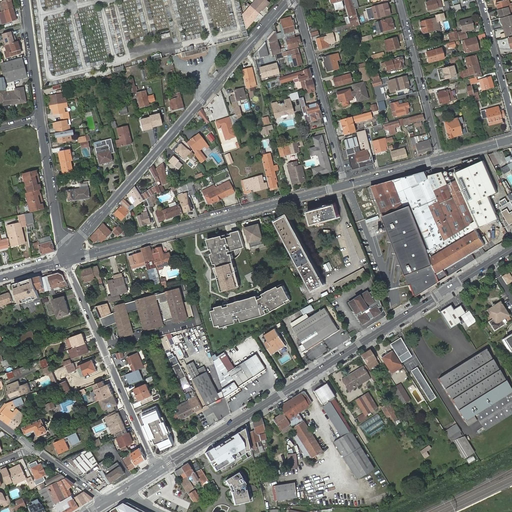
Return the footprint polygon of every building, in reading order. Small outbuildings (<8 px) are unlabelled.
[(4,11),(12,8),(10,0),(3,0),(4,2),(2,2),(4,11)] [(265,0),(256,0),(251,7),(259,14),(261,11),(265,7),(266,8),(270,3),(265,0)] [(328,0),(330,4),(333,4),(335,11),(341,9),(340,7),(342,7),(339,0),(328,0)] [(350,0),(343,2),(346,11),(352,9),(350,0)] [(350,0),(353,10),(358,8),(357,4),(355,0),(350,0)] [(440,6),(441,5),(440,0),(436,0),(426,3),(428,11),(440,8),(440,6)] [(511,7),(511,6),(511,4),(510,5),(508,5),(508,2),(509,1),(508,0),(496,0),(499,10),(511,7)] [(387,4),(365,9),(368,21),(390,15),(387,4)] [(452,14),(461,12),(459,5),(450,7),(452,14)] [(511,6),(511,7),(499,10),(501,17),(511,14),(511,6)] [(251,7),(243,16),(246,30),(255,20),(254,19),(256,17),(259,14),(251,7)] [(15,20),(12,8),(4,11),(3,11),(0,12),(0,19),(2,24),(15,20)] [(499,19),(501,25),(504,24),(505,27),(511,25),(511,15),(502,18),(499,19)] [(287,37),(294,35),(293,32),(293,31),(292,26),(294,26),(293,23),(291,24),(290,18),(280,20),(284,34),(281,34),(281,32),(276,33),(277,39),(283,38),(287,37)] [(382,21),(377,22),(380,33),(384,32),(383,28),(384,28),(385,32),(395,29),(392,18),(382,21),(382,22),(382,21)] [(435,29),(439,28),(439,26),(438,23),(437,23),(436,19),(419,23),(422,34),(435,31),(435,29)] [(459,22),(462,33),(458,34),(460,40),(467,38),(465,32),(472,30),(470,19),(459,22)] [(11,31),(1,34),(4,45),(9,44),(15,42),(12,35),(11,31)] [(276,33),(276,32),(268,40),(272,55),(281,53),(280,49),(277,39),(276,33)] [(448,34),(450,42),(458,40),(456,32),(448,34)] [(287,37),(283,38),(286,48),(288,47),(289,49),(297,47),(296,43),(299,42),(298,37),(295,38),(294,35),(287,37)] [(315,40),(318,50),(327,48),(326,45),(335,42),(333,35),(315,40)] [(348,38),(350,45),(356,43),(354,36),(348,38)] [(385,45),(387,51),(399,49),(397,39),(385,42),(385,45)] [(462,42),(463,45),(465,44),(467,52),(465,52),(465,54),(478,51),(475,39),(462,42)] [(20,53),(17,41),(15,42),(9,44),(4,45),(6,53),(4,54),(5,57),(20,53)] [(265,43),(258,51),(259,56),(260,58),(268,56),(265,43)] [(297,48),(286,52),(283,52),(284,56),(291,54),(295,67),(302,65),(297,48)] [(440,49),(427,53),(429,63),(443,59),(440,49)] [(323,58),(324,63),(326,67),(327,72),(338,69),(336,61),(339,60),(337,54),(323,58)] [(466,59),(468,68),(476,66),(474,57),(466,59)] [(27,78),(22,58),(11,60),(0,63),(0,65),(5,84),(12,82),(27,78)] [(385,63),(387,72),(398,69),(403,68),(402,63),(403,63),(402,58),(396,60),(385,63)] [(463,81),(465,81),(462,69),(459,58),(451,60),(451,63),(457,62),(463,81)] [(279,71),(277,64),(261,68),(263,76),(279,71)] [(475,78),(482,77),(481,73),(479,74),(476,66),(468,68),(468,70),(465,71),(467,77),(474,75),(475,78)] [(359,70),(357,70),(358,74),(361,74),(363,82),(370,80),(366,67),(359,69),(359,70)] [(443,70),(445,79),(456,76),(453,67),(443,70)] [(251,69),(242,70),(245,83),(246,88),(254,86),(252,77),(253,77),(251,69)] [(280,78),(279,77),(275,78),(277,84),(298,78),(299,82),(300,82),(311,79),(308,69),(303,70),(303,71),(280,78)] [(333,79),(335,87),(351,82),(349,75),(333,79)] [(388,82),(390,93),(409,88),(406,77),(388,82)] [(486,90),(494,88),(491,78),(483,80),(486,90)] [(127,79),(131,93),(135,92),(133,79),(129,80),(129,79),(127,79)] [(291,92),(292,94),(297,92),(307,90),(314,88),(312,81),(311,79),(300,82),(301,85),(302,84),(303,88),(301,88),(302,89),(291,92)] [(372,82),(377,103),(384,101),(386,101),(380,80),(372,82)] [(362,82),(352,85),(356,99),(366,96),(364,91),(371,89),(369,81),(362,83),(362,82)] [(5,84),(6,85),(7,91),(6,91),(7,95),(10,94),(12,104),(25,103),(23,88),(14,89),(12,82),(5,84)] [(230,117),(233,125),(240,123),(238,118),(242,117),(239,106),(238,106),(236,100),(246,98),(243,88),(234,91),(235,95),(231,96),(236,115),(230,117)] [(336,93),(338,98),(339,97),(340,103),(342,103),(343,106),(348,105),(347,101),(352,100),(349,89),(336,93)] [(0,101),(0,105),(12,104),(10,94),(7,95),(6,91),(4,91),(0,91),(0,101)] [(140,108),(149,105),(145,91),(136,93),(140,108)] [(437,94),(439,105),(452,101),(450,91),(437,94)] [(292,94),(289,94),(291,101),(299,98),(297,92),(292,94)] [(177,96),(169,98),(172,110),(183,108),(180,93),(177,94),(177,96)] [(52,105),(61,104),(60,99),(56,100),(55,95),(50,96),(52,105)] [(277,103),(272,104),(275,118),(281,116),(280,115),(287,113),(287,115),(293,113),(291,105),(289,105),(288,100),(284,101),(284,103),(278,105),(277,103)] [(317,119),(322,117),(320,111),(319,110),(318,106),(318,103),(315,103),(315,104),(307,106),(307,105),(301,107),(305,123),(317,120),(317,119)] [(394,104),(397,117),(409,114),(408,109),(409,109),(407,103),(398,106),(398,103),(394,104)] [(62,108),(61,104),(52,105),(54,114),(62,113),(61,109),(62,108)] [(119,108),(121,115),(128,113),(126,106),(119,108)] [(198,113),(204,121),(207,124),(209,122),(207,118),(202,109),(198,113)] [(480,112),(482,120),(487,119),(489,124),(501,121),(501,119),(505,118),(503,111),(501,112),(500,110),(497,111),(497,110),(493,111),(493,110),(491,110),(491,112),(488,112),(488,113),(486,114),(485,111),(480,112)] [(365,113),(355,116),(355,117),(351,118),(351,119),(340,121),(343,133),(352,131),(351,127),(353,127),(351,120),(356,119),(356,120),(366,117),(365,113)] [(93,115),(86,115),(88,131),(95,130),(93,115)] [(409,119),(409,117),(403,119),(404,126),(410,125),(410,124),(414,123),(421,121),(423,120),(422,115),(409,119)] [(233,125),(230,117),(215,121),(218,128),(221,127),(225,140),(236,136),(233,125)] [(68,119),(55,122),(56,128),(57,133),(69,130),(70,130),(68,119)] [(444,122),(447,134),(448,140),(453,138),(460,136),(456,120),(444,122)] [(383,126),(384,130),(388,129),(389,133),(394,131),(393,128),(398,126),(397,122),(383,126)] [(262,128),(260,128),(262,135),(265,134),(265,135),(269,134),(268,130),(273,129),(272,125),(262,128)] [(117,129),(120,140),(116,141),(117,147),(132,143),(128,131),(129,131),(128,126),(117,129)] [(57,133),(58,142),(71,140),(69,130),(57,133)] [(351,170),(374,164),(373,163),(365,131),(357,133),(360,145),(364,144),(366,151),(356,153),(356,150),(354,150),(353,147),(358,146),(356,137),(343,140),(346,149),(351,170)] [(187,143),(195,154),(206,144),(199,134),(195,137),(187,143)] [(321,136),(313,138),(315,145),(323,143),(321,136)] [(415,144),(414,137),(410,138),(412,146),(416,145),(418,154),(431,150),(429,141),(415,144)] [(98,165),(111,162),(110,154),(114,153),(111,139),(100,141),(101,146),(95,148),(98,165)] [(373,142),(376,153),(386,151),(385,147),(388,147),(386,139),(373,142)] [(280,156),(298,151),(297,147),(296,142),(278,147),(280,156)] [(173,151),(182,159),(187,154),(186,153),(188,150),(181,143),(173,151)] [(316,148),(310,149),(312,156),(318,155),(321,167),(312,170),(314,176),(331,172),(323,143),(315,145),(316,148)] [(364,144),(360,145),(358,146),(353,147),(354,150),(356,150),(356,153),(366,151),(364,144)] [(391,152),(393,160),(407,157),(404,149),(391,152)] [(71,161),(72,161),(70,150),(58,152),(61,163),(71,161)] [(224,155),(228,165),(234,162),(230,153),(224,155)] [(261,156),(269,189),(276,187),(275,183),(278,182),(274,166),(272,158),(265,160),(265,157),(264,155),(261,156)] [(173,157),(169,161),(174,165),(178,161),(173,157)] [(493,203),(490,196),(491,195),(499,192),(484,160),(482,161),(471,166),(462,171),(467,182),(485,224),(498,218),(499,218),(493,203)] [(71,161),(61,163),(63,173),(72,171),(71,161)] [(297,182),(300,181),(304,181),(300,166),(297,167),(295,162),(288,164),(293,183),(297,182)] [(157,169),(163,185),(169,182),(163,164),(157,169)] [(152,165),(149,169),(154,178),(154,177),(156,182),(159,180),(157,176),(158,175),(152,165)] [(510,166),(503,169),(505,174),(511,170),(511,169),(511,170),(510,166)] [(36,173),(35,170),(22,173),(27,193),(38,190),(40,189),(39,186),(38,186),(37,184),(40,183),(37,175),(35,176),(35,174),(36,173)] [(442,282),(476,260),(473,254),(476,252),(475,251),(477,250),(478,249),(479,251),(482,249),(481,247),(482,247),(485,245),(475,228),(485,224),(467,182),(462,171),(457,173),(460,179),(459,180),(458,177),(450,181),(451,184),(449,184),(444,171),(430,175),(427,170),(371,186),(382,213),(392,209),(397,208),(411,205),(412,204),(412,205),(411,205),(412,207),(420,226),(428,247),(434,263),(438,273),(442,282)] [(243,181),(246,191),(253,189),(254,192),(268,188),(266,182),(263,183),(261,177),(243,181)] [(202,192),(205,196),(204,197),(208,204),(212,202),(212,203),(217,201),(221,199),(234,193),(229,182),(208,192),(207,189),(202,192)] [(141,196),(144,200),(144,201),(146,199),(147,199),(150,197),(151,197),(154,196),(153,194),(155,193),(154,192),(156,191),(158,193),(162,192),(158,187),(157,185),(143,194),(143,195),(141,196)] [(68,202),(89,198),(88,187),(81,188),(66,191),(68,202)] [(123,200),(121,202),(123,204),(130,211),(139,204),(144,200),(141,196),(135,187),(127,196),(129,198),(130,198),(131,196),(135,202),(133,203),(134,204),(131,207),(123,200)] [(38,190),(27,193),(25,193),(30,212),(43,209),(42,204),(41,205),(41,203),(42,203),(40,196),(38,196),(38,195),(39,194),(38,190)] [(186,194),(178,197),(183,213),(187,212),(188,212),(192,211),(190,202),(189,202),(186,194)] [(154,196),(151,197),(150,197),(147,199),(151,208),(154,206),(153,204),(157,203),(154,196)] [(360,199),(364,212),(375,208),(371,196),(360,199)] [(511,223),(511,200),(509,202),(506,198),(501,201),(504,206),(501,207),(511,224),(511,223)] [(139,204),(141,207),(145,206),(145,207),(149,206),(147,199),(146,199),(144,201),(144,200),(139,204)] [(130,217),(132,216),(130,211),(123,204),(115,214),(122,220),(127,214),(131,226),(133,225),(130,217)] [(317,221),(338,215),(335,204),(325,207),(325,205),(320,206),(320,208),(310,211),(313,224),(318,222),(317,221)] [(156,213),(159,222),(166,220),(181,215),(177,205),(163,210),(163,211),(156,213)] [(433,287),(442,282),(438,273),(434,263),(428,247),(420,226),(412,207),(411,205),(398,210),(408,236),(428,287),(432,285),(433,287)] [(368,218),(376,214),(374,209),(365,213),(368,218)] [(387,241),(392,242),(408,236),(398,210),(383,216),(389,231),(387,241)] [(32,213),(24,214),(26,224),(34,223),(32,213)] [(24,214),(17,216),(18,224),(10,226),(11,231),(9,231),(11,244),(18,242),(18,245),(24,244),(21,228),(26,227),(24,214)] [(289,221),(290,220),(287,215),(276,221),(282,231),(280,232),(283,236),(284,236),(294,253),(292,254),(295,259),(296,258),(306,275),(304,276),(306,281),(308,280),(314,290),(325,284),(322,280),(321,280),(289,221)] [(143,218),(142,216),(137,217),(140,227),(150,224),(148,216),(145,217),(143,218)] [(322,280),(290,220),(289,221),(321,280),(322,280)] [(97,239),(100,241),(101,242),(111,231),(103,224),(90,238),(94,243),(95,241),(97,239)] [(246,228),(250,241),(262,238),(259,225),(246,228)] [(360,260),(367,257),(366,252),(354,225),(347,228),(360,260)] [(118,227),(114,231),(118,235),(117,236),(118,237),(121,233),(123,235),(125,233),(118,227)] [(233,231),(206,239),(210,250),(218,278),(222,292),(240,286),(232,256),(230,251),(238,249),(245,247),(240,229),(233,231)] [(413,284),(418,296),(426,291),(425,288),(428,287),(408,236),(392,242),(394,243),(392,253),(399,254),(397,265),(404,266),(411,284),(413,284)] [(0,249),(8,247),(6,239),(1,241),(0,237),(0,249)] [(54,252),(54,251),(50,238),(46,239),(47,242),(39,244),(38,241),(36,242),(36,243),(33,244),(35,249),(38,248),(40,256),(54,252)] [(154,291),(162,289),(160,280),(155,262),(150,247),(150,246),(142,248),(142,249),(146,264),(147,265),(147,267),(154,291)] [(156,249),(153,250),(158,270),(163,268),(162,266),(172,263),(169,253),(164,255),(161,247),(156,248),(156,249)] [(146,264),(142,249),(143,253),(129,256),(133,269),(147,265),(146,264)] [(81,270),(85,283),(101,278),(98,265),(81,270)] [(338,290),(368,274),(364,268),(334,284),(338,290)] [(59,272),(49,275),(52,288),(60,286),(60,287),(68,285),(67,281),(66,281),(64,275),(59,272)] [(511,281),(511,277),(509,272),(502,277),(507,285),(511,281)] [(41,276),(34,277),(39,293),(46,291),(44,286),(48,285),(45,276),(42,277),(41,276)] [(39,293),(34,277),(15,283),(21,303),(40,297),(39,293)] [(108,297),(110,303),(120,300),(119,294),(118,292),(120,292),(121,294),(128,292),(124,277),(114,280),(109,281),(113,296),(108,297)] [(165,278),(160,280),(162,289),(168,287),(165,278)] [(236,302),(211,309),(217,329),(263,316),(293,301),(283,284),(262,294),(257,297),(257,296),(236,302)] [(140,309),(146,331),(164,326),(194,317),(190,302),(184,304),(180,289),(116,306),(116,308),(114,309),(115,312),(112,313),(108,304),(97,307),(105,328),(120,321),(124,336),(134,334),(128,313),(140,309)] [(384,308),(376,289),(364,296),(363,294),(350,302),(364,324),(383,313),(381,310),(384,308)] [(0,295),(0,305),(12,302),(9,293),(0,295)] [(53,300),(58,317),(70,313),(65,296),(53,300)] [(97,300),(99,306),(110,303),(108,297),(97,300)] [(487,311),(493,319),(489,322),(495,331),(504,325),(503,323),(510,319),(509,316),(500,302),(487,311)] [(452,305),(441,312),(452,329),(462,322),(459,318),(466,313),(462,306),(455,310),(452,305)] [(294,328),(304,344),(300,346),(304,353),(308,351),(307,350),(339,330),(326,308),(294,328)] [(291,323),(294,328),(310,318),(307,313),(291,323)] [(265,336),(268,341),(269,341),(270,342),(266,345),(272,354),(278,350),(277,348),(285,343),(276,329),(265,336)] [(511,332),(502,339),(511,355),(511,332)] [(176,343),(171,333),(166,334),(167,336),(172,345),(176,343)] [(22,339),(24,345),(36,340),(34,334),(22,339)] [(82,334),(71,338),(74,347),(86,343),(87,343),(85,339),(84,340),(82,334)] [(167,336),(160,339),(165,350),(172,347),(172,345),(167,336)] [(401,338),(391,344),(402,362),(412,356),(401,338)] [(89,352),(86,343),(74,347),(72,348),(70,349),(69,349),(70,352),(78,349),(81,355),(89,352)] [(72,358),(81,355),(78,349),(70,352),(72,358)] [(446,381),(442,383),(465,419),(469,426),(478,420),(473,414),(511,390),(486,349),(473,358),(448,373),(443,377),(446,381)] [(378,364),(370,351),(361,356),(369,369),(378,364)] [(381,357),(391,373),(402,367),(401,366),(402,366),(399,361),(398,361),(392,351),(381,357)] [(139,353),(129,358),(134,371),(144,366),(139,353)] [(235,368),(230,372),(240,387),(251,379),(252,381),(254,381),(257,379),(258,377),(257,376),(268,369),(258,353),(235,368)] [(235,368),(226,354),(220,357),(230,372),(235,368)] [(169,359),(173,365),(179,362),(176,356),(175,356),(169,359)] [(230,372),(220,357),(214,361),(224,391),(226,397),(240,388),(240,387),(230,372)] [(47,359),(40,362),(42,368),(49,365),(47,359)] [(79,365),(80,368),(82,367),(85,373),(83,374),(84,376),(98,371),(93,360),(79,365)] [(187,364),(194,379),(199,376),(196,372),(199,371),(194,361),(187,364)] [(179,362),(173,365),(176,373),(183,369),(179,362)] [(67,365),(66,365),(69,373),(76,370),(74,363),(67,365)] [(28,366),(17,370),(19,375),(30,371),(28,366)] [(50,366),(43,369),(46,376),(50,375),(52,373),(52,372),(50,366)] [(199,376),(194,379),(208,406),(212,403),(221,399),(219,394),(205,367),(199,371),(196,372),(199,376)] [(342,380),(349,391),(370,379),(363,367),(342,380)] [(417,367),(411,371),(430,401),(436,397),(417,367)] [(54,371),(60,382),(65,380),(59,368),(54,371)] [(183,369),(176,373),(179,379),(186,376),(183,369)] [(8,373),(10,380),(19,376),(19,375),(17,370),(8,373)] [(139,370),(127,375),(131,384),(143,380),(142,376),(141,373),(141,374),(139,370)] [(191,386),(186,376),(179,379),(184,389),(191,386)] [(105,380),(95,385),(99,394),(97,396),(99,401),(102,400),(106,410),(120,404),(111,383),(107,385),(105,380)] [(68,381),(59,384),(65,396),(73,392),(68,381)] [(12,390),(9,391),(12,397),(20,394),(20,395),(31,391),(28,383),(18,387),(16,388),(12,390)] [(135,396),(149,390),(147,384),(136,389),(136,391),(133,392),(135,396)] [(322,404),(335,396),(327,384),(314,391),(322,404)] [(401,395),(405,402),(409,400),(399,385),(396,387),(401,395)] [(191,386),(184,389),(188,399),(190,402),(196,412),(203,409),(191,386)] [(152,396),(149,390),(135,396),(136,400),(140,399),(141,401),(152,396)] [(511,390),(473,414),(478,420),(487,431),(511,414),(511,390)] [(305,395),(304,392),(280,407),(296,433),(293,435),(307,458),(310,456),(312,459),(322,452),(298,413),(308,407),(308,406),(312,403),(306,395),(305,395)] [(356,401),(365,416),(377,408),(368,394),(356,401)] [(405,402),(401,395),(397,397),(401,405),(405,402)] [(17,407),(25,403),(22,398),(14,401),(17,407)] [(55,407),(58,406),(55,400),(44,405),(47,410),(49,409),(50,411),(55,408),(55,407)] [(174,424),(196,412),(190,402),(182,407),(181,405),(179,406),(178,404),(177,405),(178,406),(174,408),(177,413),(170,417),(174,424)] [(324,409),(342,436),(348,432),(344,425),(347,422),(335,402),(324,409)] [(382,408),(388,418),(394,414),(388,404),(382,408)] [(11,417),(14,412),(11,410),(13,407),(10,405),(9,406),(7,408),(5,406),(0,412),(0,414),(1,415),(0,416),(0,417),(10,425),(13,420),(11,417)] [(175,446),(158,405),(140,413),(146,426),(143,427),(152,447),(156,445),(158,448),(160,447),(162,452),(175,446)] [(10,425),(16,430),(23,419),(26,416),(16,409),(14,412),(11,417),(13,420),(10,425)] [(119,436),(128,433),(119,412),(116,413),(116,412),(112,414),(112,415),(108,417),(110,422),(112,421),(119,436)] [(289,423),(283,413),(273,420),(279,430),(289,423)] [(378,425),(383,422),(379,414),(368,420),(370,425),(377,422),(378,425)] [(24,428),(26,433),(28,436),(32,434),(32,433),(37,431),(39,435),(41,434),(43,438),(49,435),(47,431),(49,430),(48,428),(49,427),(49,426),(50,425),(48,422),(46,422),(45,422),(44,419),(24,428)] [(262,419),(253,424),(255,431),(249,434),(252,449),(252,450),(255,449),(254,443),(260,441),(259,435),(265,434),(262,419)] [(445,433),(449,440),(451,438),(460,432),(456,425),(445,433)] [(213,448),(205,453),(210,462),(214,460),(217,465),(214,467),(216,471),(252,449),(249,434),(247,428),(243,430),(229,438),(230,439),(214,449),(213,448)] [(70,439),(72,443),(80,439),(77,432),(54,443),(59,454),(70,449),(66,441),(70,439)] [(133,441),(129,432),(128,433),(119,436),(117,437),(121,446),(123,444),(126,445),(133,441)] [(334,442),(357,479),(374,469),(350,432),(334,442)] [(460,432),(451,438),(454,444),(464,437),(460,432)] [(405,436),(401,439),(407,450),(412,448),(405,436)] [(464,437),(454,444),(465,460),(475,454),(464,437)] [(429,445),(420,451),(425,459),(429,456),(426,452),(431,449),(429,445)] [(128,457),(123,460),(129,470),(146,459),(141,448),(137,451),(128,457)] [(90,449),(83,452),(83,453),(77,458),(75,456),(68,460),(75,466),(78,464),(84,472),(98,463),(90,449)] [(287,451),(289,468),(297,468),(296,454),(293,454),(293,451),(287,451)] [(111,482),(125,473),(117,462),(109,467),(107,467),(103,461),(99,463),(111,482)] [(35,486),(43,482),(43,481),(44,481),(43,477),(45,476),(40,464),(38,465),(36,462),(29,465),(35,479),(34,479),(35,481),(33,482),(35,486)] [(188,464),(182,468),(193,488),(201,483),(195,473),(194,474),(188,464)] [(13,469),(8,471),(14,485),(25,480),(20,467),(13,470),(13,469)] [(182,468),(175,472),(178,477),(179,476),(181,480),(182,480),(183,480),(181,482),(187,492),(193,488),(182,468)] [(1,470),(6,485),(11,483),(5,469),(1,470)] [(195,473),(201,483),(208,480),(201,469),(195,473)] [(238,473),(225,481),(230,489),(234,505),(249,502),(245,484),(245,483),(238,473)] [(64,478),(59,474),(46,481),(48,485),(46,486),(46,485),(44,485),(45,488),(64,478)] [(33,482),(31,477),(27,479),(31,489),(36,487),(35,486),(33,482)] [(65,479),(45,488),(38,491),(48,511),(47,511),(70,511),(77,508),(70,494),(68,491),(70,490),(69,488),(74,485),(65,479)] [(294,483),(274,486),(276,500),(296,498),(294,483)] [(93,499),(79,489),(70,494),(77,508),(93,499)] [(188,494),(193,502),(201,501),(195,490),(188,494)] [(319,490),(312,493),(318,509),(325,506),(319,490)] [(0,503),(2,502),(5,507),(12,504),(9,496),(4,498),(2,493),(0,494),(0,503)] [(21,499),(12,504),(15,511),(25,507),(21,499)] [(28,507),(30,511),(41,511),(43,511),(40,506),(40,507),(37,500),(30,503),(31,506),(28,507)] [(122,504),(109,511),(139,511),(124,503),(122,504)]
